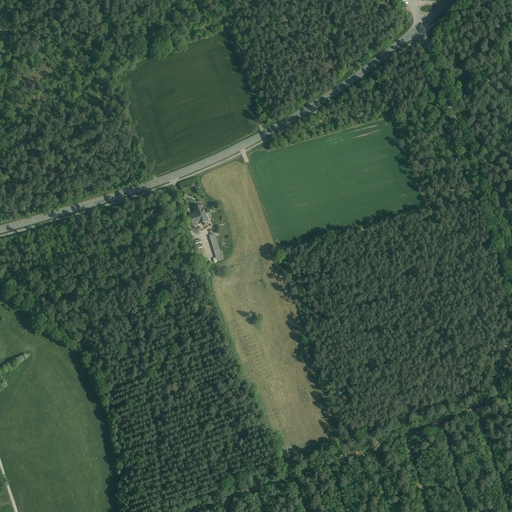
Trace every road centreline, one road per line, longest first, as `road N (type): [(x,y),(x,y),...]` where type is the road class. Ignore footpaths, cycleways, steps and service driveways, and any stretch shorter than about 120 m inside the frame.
road 1 (tertiary): [(0,229),(236,149),(336,90),(450,0)]
road 2 (track): [(511,270),(409,0)]
